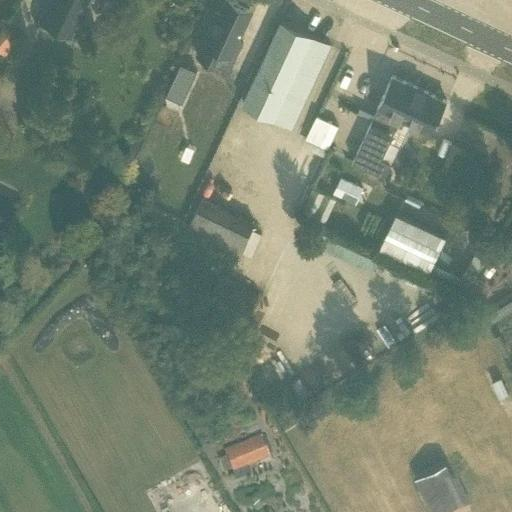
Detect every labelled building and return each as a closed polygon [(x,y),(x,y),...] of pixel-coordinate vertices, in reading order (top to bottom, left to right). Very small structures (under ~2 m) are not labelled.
[(47,0),(38,20),(69,35),(85,0),(47,0)] [(210,27),(197,54),(214,62),(214,61),(220,48),(231,54),(238,40),(238,38),(246,22),(247,22),(247,21),(252,10),(253,9),(252,9),(253,7),(237,0),(225,0),(220,12),(216,11),(209,26),(210,27)] [(275,116),(293,124),(330,44),(312,36),(313,35),(282,21),(243,102),(274,117),(275,116)] [(1,23),(0,24),(0,51),(0,52),(15,34),(1,23)] [(166,94),(182,101),(197,70),(181,63),(166,94)] [(353,160),(385,175),(391,163),(381,158),(390,140),(400,145),(406,131),(396,126),(398,123),(402,125),(404,120),(431,133),(447,100),(392,74),(353,160)] [(33,125),(52,139),(67,119),(62,115),(48,105),(33,125)] [(306,139),(320,146),(331,122),(316,116),(306,139)] [(341,176),(334,193),(343,197),(355,203),(356,203),(362,191),(360,190),(362,186),(341,176)] [(188,230),(238,253),(253,221),(203,198),(188,230)] [(395,212),(379,246),(429,270),(445,235),(395,212)] [(482,284),(487,277),(480,273),(476,281),(482,284)] [(205,303),(243,322),(257,293),(219,274),(205,303)] [(261,438),(224,453),(226,458),(232,474),(233,476),(235,481),(250,475),(247,470),(250,469),(270,461),(261,438)] [(470,511),(446,463),(417,477),(434,511),(470,511)]
